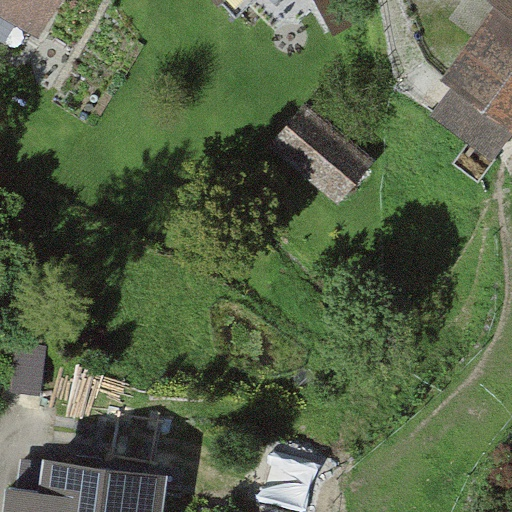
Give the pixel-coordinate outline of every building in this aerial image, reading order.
[(65,0),(0,0),(0,8),(43,35),(65,0)] [(251,0),(233,0),(242,9),(251,0)] [(511,0),(494,0),(443,69),(454,77),(511,119),(511,0)] [(511,133),(511,119),(454,77),(431,109),(495,156),(511,133)] [(341,201),(376,165),(314,104),(279,140),(341,201)] [(59,497),(38,494),(35,511),(179,511),(184,477),(64,462),(59,497)]
